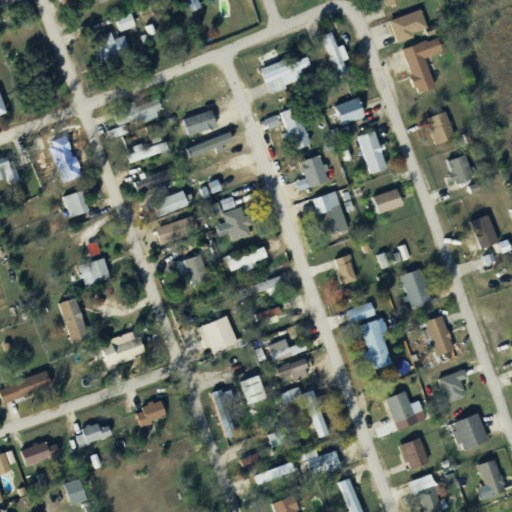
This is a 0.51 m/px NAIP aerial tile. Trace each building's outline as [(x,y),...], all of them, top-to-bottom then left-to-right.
[(50,0),(57,13),(86,0),(50,0)] [(181,0),(179,1),(185,17),(195,13),(190,0),(181,0)] [(375,0),(379,12),(396,6),(393,0),(375,0)] [(137,24),(132,10),(116,16),(121,30),(137,24)] [(384,25),(392,47),(422,35),(414,13),(384,25)] [(124,18),(129,32),(115,37),(110,23),(124,18)] [(145,25),(148,35),(156,32),(154,23),(145,25)] [(140,31),(143,42),(152,39),(148,28),(140,31)] [(345,59),(351,57),(345,43),(339,45),(333,30),(322,34),(338,76),(350,72),(345,59)] [(106,36),(108,44),(119,40),(125,61),(112,65),(113,67),(95,72),(90,52),(97,50),(94,39),(106,36)] [(316,41),(333,83),(342,79),(337,67),(343,64),(336,49),(331,52),(325,37),(316,41)] [(429,42),(434,55),(416,63),(428,90),(414,96),(411,89),(408,91),(403,79),(406,78),(395,53),(420,43),(421,45),(429,42)] [(299,62),(304,73),(288,80),(290,86),(263,98),(252,73),(270,65),(273,73),(299,62)] [(0,89),(0,114),(9,112),(2,89),(0,89)] [(337,104),(344,123),(367,115),(360,95),(337,104)] [(106,116),(112,132),(123,128),(124,132),(151,122),(149,117),(158,114),(153,100),(106,116)] [(327,111),(334,129),(357,121),(350,103),(327,111)] [(291,138),(297,136),(301,146),(311,143),(299,106),(282,111),(291,138)] [(219,126),(215,109),(186,116),(190,133),(219,126)] [(274,118),(281,138),(276,139),(282,156),(304,149),(292,112),(274,118)] [(176,123),(181,140),(209,132),(204,115),(176,123)] [(419,122),(439,115),(449,144),(429,150),(419,122)] [(65,129),(32,139),(37,154),(44,152),(52,177),(78,169),(65,129)] [(193,156),(236,139),(232,130),(189,147),(193,156)] [(350,141),(363,180),(381,174),(375,156),(379,155),(377,149),(373,150),(368,135),(350,141)] [(135,151),(128,153),(131,161),(170,148),(167,140),(144,147),(142,142),(133,145),(135,151)] [(126,151),(129,157),(120,160),(123,169),(162,155),(159,146),(139,153),(137,147),(126,151)] [(194,163),(196,170),(212,165),(214,167),(220,165),(219,163),(225,161),(223,154),(194,163)] [(336,156),(339,167),(346,164),(343,154),(336,156)] [(0,184),(2,190),(14,186),(4,155),(0,156),(0,184)] [(443,165),(447,178),(443,179),(446,187),(448,186),(450,190),(469,183),(459,159),(443,165)] [(293,167),(312,160),(315,169),(320,168),(322,175),(317,177),(320,185),(302,192),(293,167)] [(127,185),(131,197),(169,183),(164,171),(127,185)] [(213,191),(223,188),(220,178),(210,181),(213,191)] [(202,187),(205,197),(214,195),(211,184),(202,187)] [(313,198),(318,213),(331,209),(339,230),(348,227),(335,190),(313,198)] [(192,194),(195,203),(202,201),(199,191),(192,194)] [(366,200),(372,217),(396,208),(390,192),(366,200)] [(56,202),(63,223),(85,216),(78,195),(56,202)] [(139,209),(145,224),(183,210),(177,195),(139,209)] [(236,205),(233,195),(221,198),(223,208),(236,205)] [(304,202),(329,195),(341,234),(316,242),(304,202)] [(214,204),(217,214),(228,210),(225,201),(214,204)] [(215,216),(218,226),(208,229),(213,242),(224,238),(226,244),(243,238),(241,231),(249,229),(242,208),(215,216)] [(474,220),(484,248),(501,241),(491,213),(474,220)] [(462,226),(473,254),(492,247),(481,218),(462,226)] [(150,233),(155,248),(193,235),(188,220),(150,233)] [(504,252),(511,249),(511,245),(510,238),(501,241),(504,252)] [(92,255),(101,252),(98,240),(88,242),(92,255)] [(268,254),(264,243),(224,259),(229,270),(268,254)] [(220,266),(225,277),(236,273),(239,276),(246,273),(245,269),(261,263),(256,251),(220,266)] [(378,253),(383,267),(390,264),(386,251),(378,253)] [(489,267),(498,263),(494,252),(485,255),(489,267)] [(343,283),(358,280),(351,253),(337,257),(343,283)] [(326,262),(344,256),(347,264),(340,266),(347,285),(336,289),(326,262)] [(370,260),(375,274),(383,271),(378,257),(370,260)] [(477,260),(480,271),(490,268),(486,257),(477,260)] [(177,265),(179,269),(174,271),(177,279),(183,278),(186,288),(209,282),(202,258),(177,265)] [(78,268),(82,281),(76,283),(78,291),(105,283),(99,262),(78,268)] [(394,280),(400,299),(395,301),(398,309),(403,307),(405,313),(425,307),(422,299),(426,297),(419,276),(415,277),(414,274),(394,280)] [(248,293),(269,288),(269,289),(283,286),(281,276),(246,284),(248,293)] [(233,293),(236,304),(277,290),(273,280),(233,293)] [(61,301),(72,343),(90,338),(79,296),(61,301)] [(53,308),(69,303),(81,342),(65,347),(53,308)] [(282,313),(280,305),(256,312),(258,319),(282,313)] [(340,314),(344,328),(369,320),(364,306),(340,314)] [(249,318),(252,327),(275,319),(272,310),(249,318)] [(457,348),(443,314),(425,321),(439,355),(457,348)] [(417,326),(429,359),(448,353),(436,319),(417,326)] [(190,332),(220,321),(231,349),(206,359),(203,352),(198,354),(190,332)] [(353,331),(376,323),(382,339),(377,340),(387,368),(368,374),(366,366),(361,368),(357,357),(362,355),(353,331)] [(309,347),(306,340),(289,346),(286,337),(268,344),(274,358),(292,351),(293,353),(309,347)] [(101,375),(142,360),(135,340),(107,350),(105,344),(91,348),(101,375)] [(259,351),(262,360),(282,353),(279,344),(259,351)] [(511,373),(503,350),(511,346),(511,373)] [(308,374),(306,367),(310,366),(307,356),(277,365),(280,375),(292,372),(294,379),(308,374)] [(271,373),(273,380),(281,377),(284,385),(300,380),(298,373),(301,372),(298,363),(283,368),(282,367),(275,369),(276,372),(271,373)] [(430,382),(440,408),(460,400),(454,384),(462,381),(458,372),(430,382)] [(0,388),(40,374),(46,390),(0,405),(0,388)] [(234,386),(242,409),(259,403),(251,380),(234,386)] [(319,436),(330,433),(314,389),(303,392),(319,436)] [(292,391),(296,401),(284,406),(280,396),(292,391)] [(205,398),(221,441),(236,435),(220,392),(205,398)] [(297,398),(312,444),(323,440),(308,394),(297,398)] [(379,402),(398,394),(408,419),(389,426),(379,402)] [(131,418),(134,431),(142,429),(141,426),(159,421),(154,404),(148,406),(147,404),(139,406),(140,409),(136,410),(138,416),(131,418)] [(470,417),(481,445),(457,454),(454,446),(450,448),(446,436),(450,434),(447,426),(470,417)] [(71,440),(75,449),(104,439),(101,429),(93,432),(91,428),(85,430),(84,427),(79,429),(80,432),(77,433),(79,438),(71,440)] [(392,449),(413,441),(423,465),(402,473),(392,449)] [(15,455),(20,470),(52,459),(49,449),(40,452),(38,447),(32,449),(31,445),(25,447),(26,451),(15,455)] [(265,457),(262,449),(241,457),(244,465),(265,457)] [(0,456),(5,455),(9,467),(0,470),(0,456)] [(301,465),(304,474),(315,471),(320,478),(335,473),(329,455),(301,465)] [(235,463),(237,470),(256,464),(254,456),(235,463)] [(84,460),(89,473),(97,470),(93,457),(84,460)] [(479,486),(483,498),(508,491),(498,458),(480,464),(486,484),(479,486)] [(470,469),(478,490),(471,493),(475,504),(499,495),(487,463),(470,469)] [(248,480),(252,490),(288,478),(284,468),(248,480)] [(30,479),(34,491),(41,488),(37,476),(30,479)] [(364,511),(354,476),(341,479),(350,511),(364,511)] [(438,479),(442,489),(450,486),(446,476),(438,479)] [(72,504),(88,498),(81,477),(65,483),(72,504)] [(411,481),(415,493),(421,491),(427,511),(429,511),(444,507),(439,492),(442,491),(439,483),(426,488),(422,477),(411,481)] [(57,488),(65,510),(81,505),(73,482),(57,488)] [(332,487),(342,511),(353,511),(342,483),(332,487)] [(426,489),(432,505),(437,503),(440,511),(413,511),(407,496),(426,489)] [(11,495),(14,501),(21,498),(18,492),(11,495)] [(268,511),(291,511),(288,503),(268,511)]
